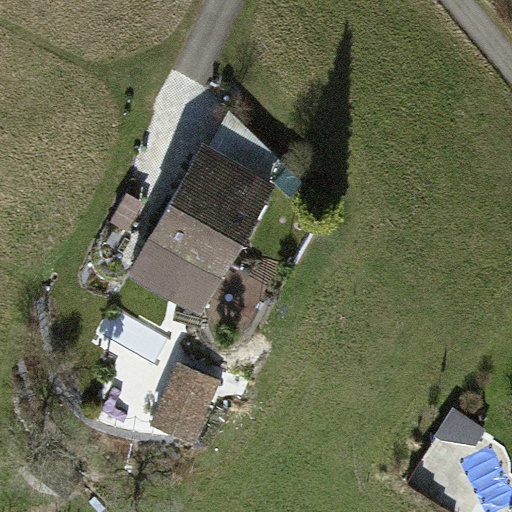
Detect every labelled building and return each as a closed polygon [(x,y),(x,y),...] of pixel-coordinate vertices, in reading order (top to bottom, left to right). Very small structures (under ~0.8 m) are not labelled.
[(230,107),(211,142),(273,177),(284,160),(230,107)] [(202,311),(277,179),(273,177),(211,142),(203,137),(128,269),(202,311)] [(177,340),(114,305),(94,340),(157,376),(177,340)] [(222,379),(180,359),(152,422),(195,441),(222,379)] [(488,426),(454,405),(435,433),(443,437),(476,443),(488,426)]
